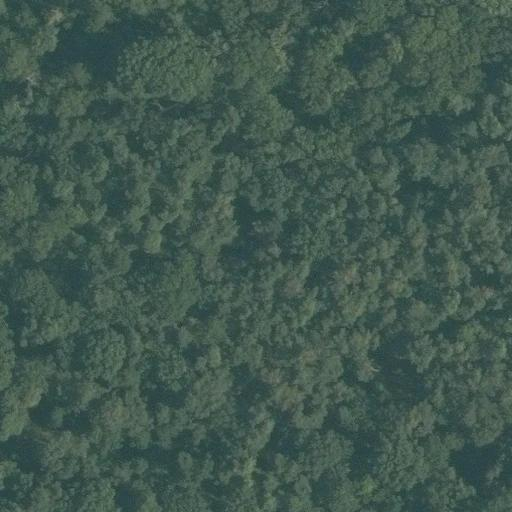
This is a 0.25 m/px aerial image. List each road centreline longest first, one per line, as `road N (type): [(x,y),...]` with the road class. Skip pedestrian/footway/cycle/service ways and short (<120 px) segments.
road 1 (track): [(511,74),(390,123),(365,150),(205,99),(77,0)]
road 2 (track): [(365,150),(511,224)]
